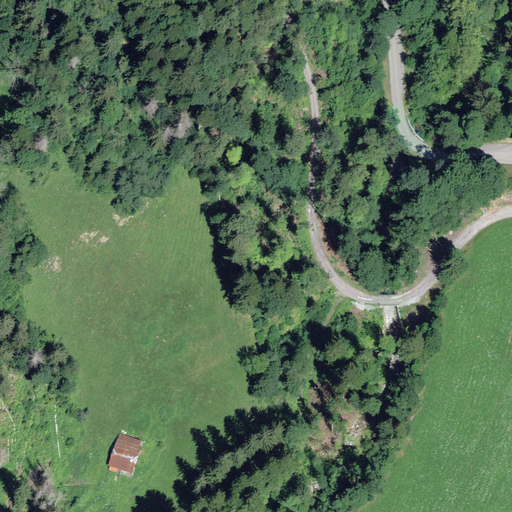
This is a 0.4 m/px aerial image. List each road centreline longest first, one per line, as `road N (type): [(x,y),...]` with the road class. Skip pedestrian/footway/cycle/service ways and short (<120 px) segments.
road 1 (track): [(285,0),(313,85),(312,210),(326,257),(356,296),(416,294),(483,223),(511,212)]
road 2 (residential): [(401,123),(388,0)]
